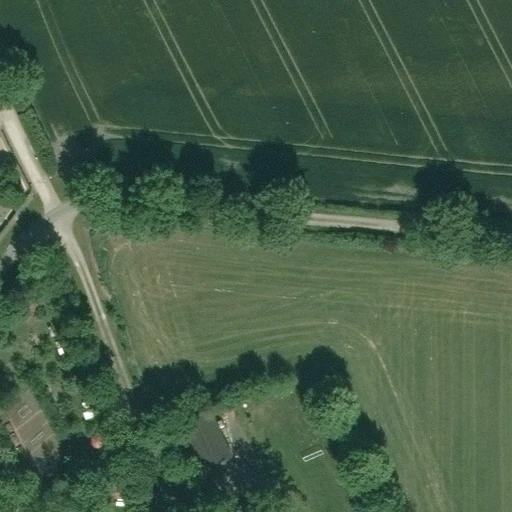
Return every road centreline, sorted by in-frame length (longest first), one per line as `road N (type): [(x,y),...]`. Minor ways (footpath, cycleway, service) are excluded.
road 1 (track): [(50,211),(95,192),(217,195),(511,225)]
road 2 (residential): [(168,511),(50,211)]
